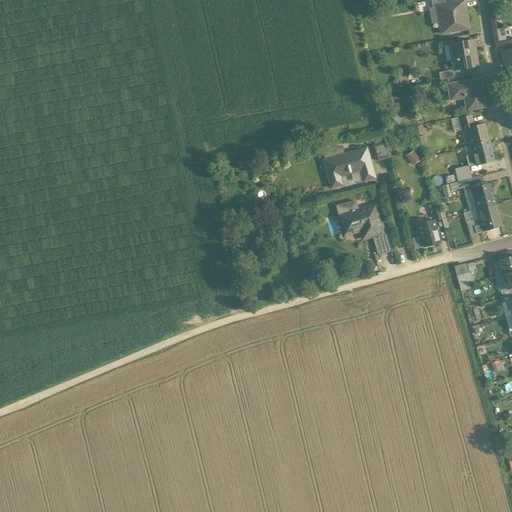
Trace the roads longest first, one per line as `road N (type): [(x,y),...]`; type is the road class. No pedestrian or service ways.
road 1 (track): [(451,253),(247,310),(0,416)]
road 2 (residential): [(480,0),(511,168)]
